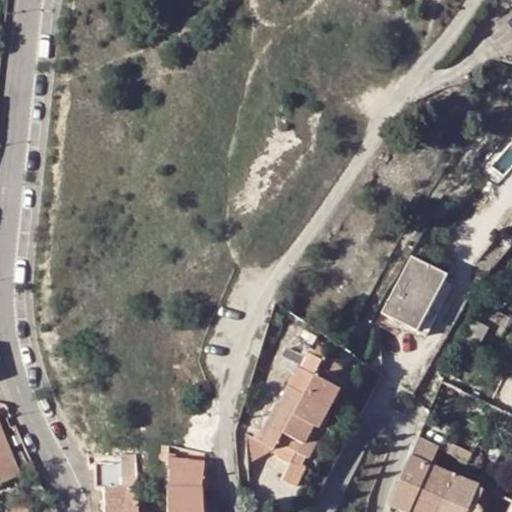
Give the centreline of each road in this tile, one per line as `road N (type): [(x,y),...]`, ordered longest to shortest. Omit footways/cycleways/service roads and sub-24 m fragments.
road 1 (residential): [(225,511),(231,406),(267,279),(477,0)]
road 2 (residential): [(74,511),(12,372),(2,296),(31,0)]
road 3 (unknown): [(384,425),(452,314),(480,216),(511,181)]
